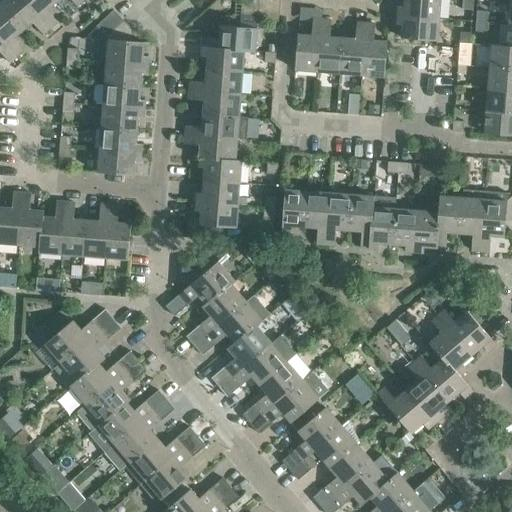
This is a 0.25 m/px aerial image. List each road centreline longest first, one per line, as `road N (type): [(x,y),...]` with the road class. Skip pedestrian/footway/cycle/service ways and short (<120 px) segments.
road 1 (residential): [(292,511),(158,344),(158,190)]
road 2 (residential): [(511,145),(282,126),(291,0)]
road 3 (residential): [(158,190),(27,180),(35,72)]
road 4 (residential): [(158,190),(168,10),(177,0)]
